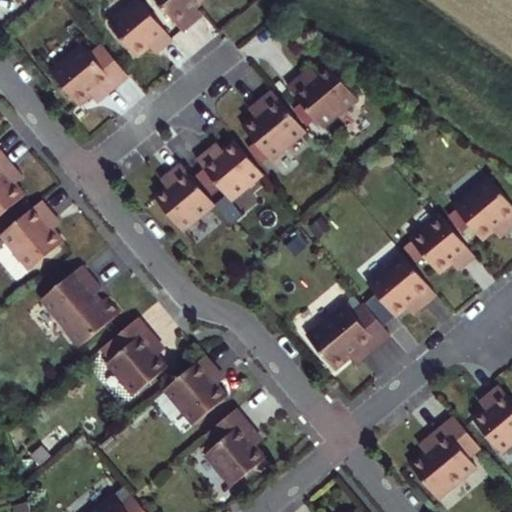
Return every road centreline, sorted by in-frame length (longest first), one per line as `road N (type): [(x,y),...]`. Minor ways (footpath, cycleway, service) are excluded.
road 1 (residential): [(82,172),(178,290),(247,327),(342,441)]
road 2 (residential): [(511,297),(342,441)]
road 3 (residential): [(82,172),(232,48)]
road 4 (residential): [(0,72),(82,172)]
